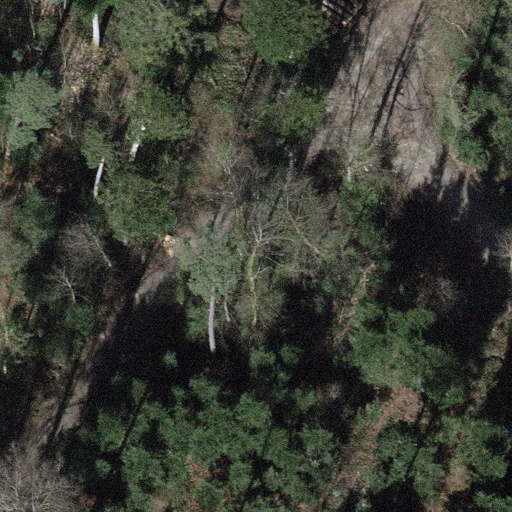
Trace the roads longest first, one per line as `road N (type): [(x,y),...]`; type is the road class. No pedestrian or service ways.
road 1 (track): [(411,0),(339,69),(0,502)]
road 2 (track): [(511,254),(448,197),(339,69)]
